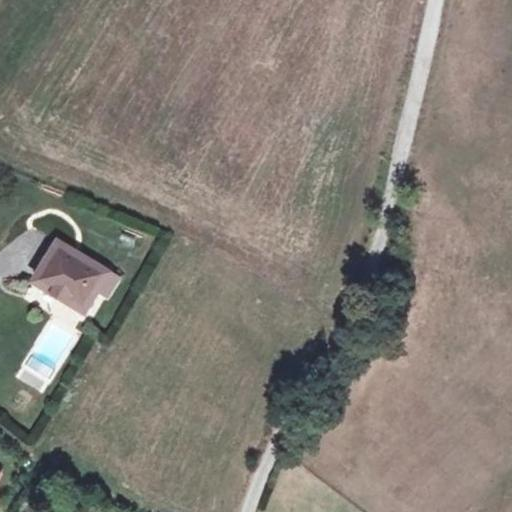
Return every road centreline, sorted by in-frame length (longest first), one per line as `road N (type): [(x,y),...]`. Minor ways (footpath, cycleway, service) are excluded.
road 1 (residential): [(402,149),(357,300),(281,433),(247,511)]
road 2 (track): [(433,0),(402,149)]
